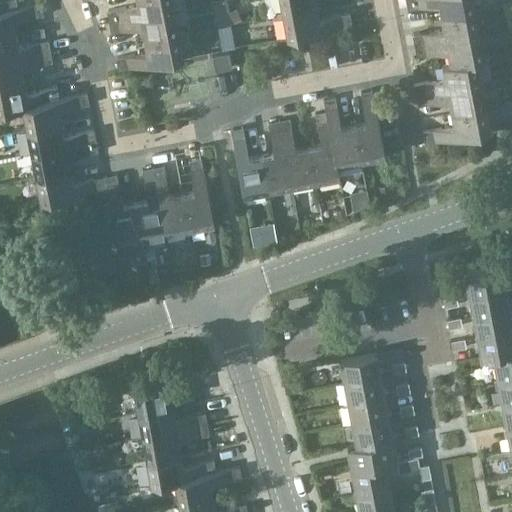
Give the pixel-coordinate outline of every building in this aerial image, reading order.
[(0,0),(0,8),(17,6),(15,0),(0,0)] [(106,9),(108,20),(173,7),(171,0),(135,0),(136,3),(106,9)] [(279,0),(281,11),(315,5),(314,0),(279,0)] [(437,2),(440,15),(473,8),(471,0),(404,0),(406,8),(437,2)] [(40,1),(17,6),(0,8),(0,34),(14,32),(12,19),(42,13),(40,1)] [(317,17),(315,5),(281,11),(286,35),(351,23),(348,12),(317,17)] [(173,7),(108,20),(110,31),(141,25),(143,37),(177,31),(173,7)] [(473,8),(440,15),(442,27),(412,33),(414,44),(478,32),(473,8)] [(182,55),(177,31),(143,37),(145,50),(115,56),(117,68),(182,55)] [(0,34),(0,58),(49,50),(47,39),(17,44),(14,32),(0,34)] [(483,56),(478,32),(414,44),(416,55),(446,49),(448,62),(475,57),(483,56)] [(211,39),(191,40),(191,51),(212,50),(211,39)] [(0,82),(23,79),(21,66),(51,61),(49,50),(0,58),(0,82)] [(214,69),(231,66),(228,51),(211,54),(214,69)] [(480,81),(475,57),(448,62),(441,63),(443,76),(413,82),(415,93),(480,81)] [(25,91),(23,79),(0,82),(0,108),(21,105),(21,103),(58,96),(56,85),(25,91)] [(480,81),(415,93),(417,104),(448,98),(450,111),(484,104),(480,81)] [(352,124),(359,158),(383,153),(371,88),(359,91),(365,121),(352,124)] [(21,105),(25,128),(60,121),(57,109),(88,103),(86,91),(58,96),(21,103),(21,105)] [(323,98),(325,109),(335,162),(336,162),(359,158),(352,124),(340,126),(334,96),(323,98)] [(489,129),(484,104),(450,111),(452,124),(422,129),(424,142),(489,129)] [(320,142),(307,145),(314,178),(338,174),(336,162),(335,162),(325,109),(314,111),(320,142)] [(314,178),(307,145),(295,147),(289,117),(278,119),(290,183),(314,178)] [(267,187),(290,183),(278,119),(267,121),(273,151),(260,154),(267,187)] [(30,151),(94,139),(92,128),(62,134),(60,121),(25,128),(30,151)] [(242,192),(267,187),(260,154),(248,156),(242,126),(230,128),(242,192)] [(96,149),(94,139),(30,151),(34,175),(68,168),(66,155),(96,149)] [(194,189),(181,192),(188,226),(212,221),(200,157),(188,159),(194,189)] [(188,226),(181,192),(169,194),(163,164),(152,166),(164,230),(188,226)] [(141,235),(164,230),(152,166),(141,168),(147,198),(134,200),(141,235)] [(39,199),(94,189),(118,184),(115,172),(71,181),(68,168),(34,175),(39,199)] [(116,239),(141,235),(134,200),(121,203),(118,184),(94,189),(97,202),(108,200),(116,239)] [(272,227),(250,231),(252,243),(274,239),(272,227)] [(464,270),(468,292),(504,285),(499,264),(464,270)] [(438,275),(440,284),(453,282),(451,273),(438,275)] [(468,292),(472,313),(508,307),(504,285),(468,292)] [(455,294),(442,297),(444,305),(457,303),(455,294)] [(511,328),(508,307),(472,313),(476,335),(511,328)] [(459,315),(446,318),(448,327),(461,324),(459,315)] [(511,350),(511,328),(476,335),(480,357),(492,354),(511,350)] [(463,337),(450,339),(452,348),(465,345),(463,337)] [(511,350),(492,354),(496,378),(511,374),(511,350)] [(339,358),(343,380),(380,373),(376,351),(339,358)] [(406,369),(404,360),(391,362),(393,371),(406,369)] [(380,373),(343,380),(347,401),(384,394),(380,373)] [(511,374),(496,378),(501,401),(511,399),(511,374)] [(137,410),(170,404),(168,392),(199,386),(197,375),(133,387),(137,410)] [(408,381),(395,383),(397,392),(410,390),(408,381)] [(388,415),(384,394),(347,401),(351,422),(388,415)] [(511,399),(501,401),(505,425),(511,423),(511,399)] [(414,411),(412,402),(399,405),(401,413),(414,411)] [(172,416),(170,404),(137,410),(142,434),(206,422),(203,411),(172,416)] [(351,422),(355,444),(392,437),(388,415),(351,422)] [(208,434),(206,422),(142,434),(146,458),(179,452),(177,440),(208,434)] [(403,426),(405,435),(418,432),(416,424),(403,426)] [(358,456),(360,466),(384,462),(396,459),(392,437),(355,444),(358,456)] [(422,454),(420,445),(407,448),(409,457),(422,454)] [(179,452),(146,458),(150,482),(174,478),(173,477),(214,470),(212,459),(182,465),(179,452)] [(350,468),(355,491),(388,485),(384,462),(360,466),(350,468)] [(430,476),(427,463),(418,465),(421,478),(430,476)] [(238,466),(214,470),(173,477),(174,478),(178,502),(211,496),(209,483),(240,477),(238,466)] [(374,511),(393,508),(388,485),(355,491),(358,511),(374,511)] [(434,500),(432,487),(423,488),(425,501),(434,500)] [(178,502),(179,511),(245,511),(244,503),(214,508),(211,496),(178,502)]
